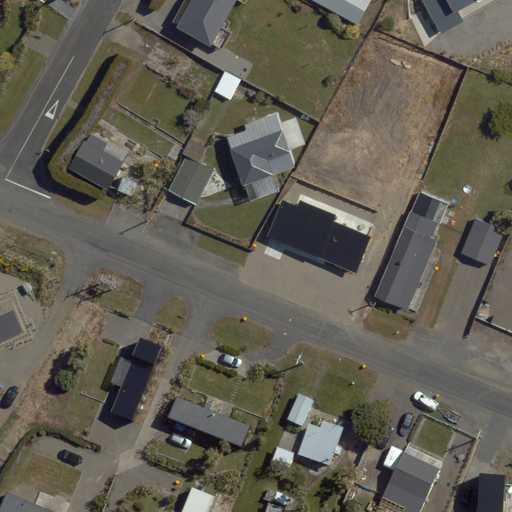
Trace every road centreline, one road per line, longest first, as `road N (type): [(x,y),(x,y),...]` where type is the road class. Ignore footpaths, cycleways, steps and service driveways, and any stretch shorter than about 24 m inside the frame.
road 1 (residential): [(0,195),(511,406)]
road 2 (residential): [(0,195),(104,0)]
